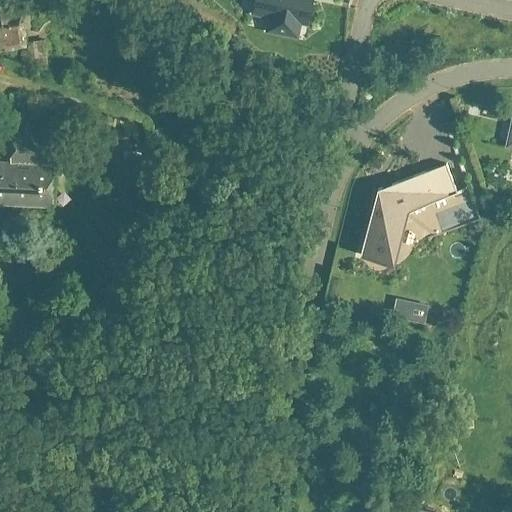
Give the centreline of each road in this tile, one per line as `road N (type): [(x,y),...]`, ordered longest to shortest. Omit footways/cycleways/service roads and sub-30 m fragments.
road 1 (unclassified): [(261,511),(340,160)]
road 2 (tertiary): [(111,511),(0,286)]
road 3 (unclassified): [(340,160),(384,117),(443,82),(511,70)]
road 4 (unclassified): [(384,0),(362,29),(349,111)]
